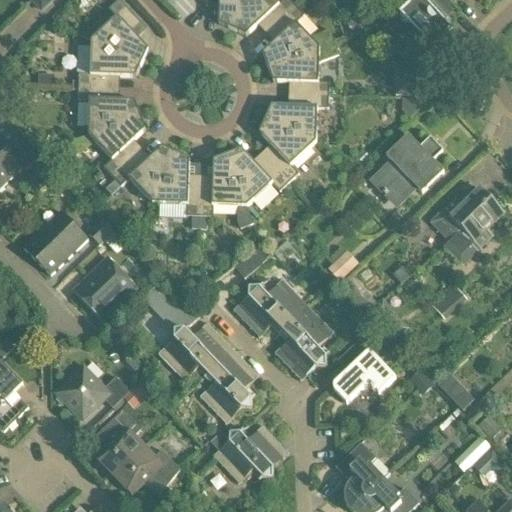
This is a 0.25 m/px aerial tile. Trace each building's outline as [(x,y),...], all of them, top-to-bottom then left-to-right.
[(33,0),(42,9),(51,0),(33,0)] [(232,32),(247,0),(206,0),(206,4),(219,4),(219,26),(232,32)] [(273,0),(247,0),(232,32),(246,39),(262,24),(270,32),(296,8),(288,0),(285,0),(279,6),(273,0)] [(354,0),(363,9),(372,0),(354,0)] [(454,34),(453,32),(445,23),(449,20),(446,17),(448,14),(448,13),(449,10),(448,7),(447,6),(445,4),(443,3),(442,2),(439,3),(437,3),(435,5),(432,2),(428,5),(423,0),(416,0),(400,16),(408,24),(409,24),(411,27),(409,29),(408,32),(409,35),(410,38),(412,40),(415,41),(418,41),(421,40),(422,39),(425,42),(424,42),(433,51),(444,40),(446,41),(448,41),(449,41),(451,40),(453,38),(454,37),(454,34)] [(117,20),(92,43),(143,66),(149,52),(134,36),(144,27),(120,2),(109,11),(117,20)] [(296,8),(270,32),(278,41),(262,56),(268,70),(335,45),(330,33),(311,40),(297,25),(305,18),(296,8)] [(84,70),(85,43),(71,42),(70,69),(84,70)] [(80,76),(79,90),(115,91),(115,79),(137,80),(143,66),(92,43),(91,77),(80,76)] [(341,58),(335,45),(268,70),(273,84),(295,85),(294,97),(330,98),(330,85),(319,85),(320,65),(341,58)] [(396,98),(411,99),(411,87),(411,79),(396,79),(396,98)] [(115,91),(79,90),(79,103),(90,103),(89,137),(141,118),(136,103),(114,102),(115,91)] [(330,98),(294,97),(294,109),(272,108),(266,122),(317,145),(318,111),(329,111),(330,98)] [(0,162),(8,155),(22,141),(23,140),(0,117),(0,162)] [(147,132),(141,118),(89,137),(112,162),(104,170),(113,179),(139,155),(131,147),(147,132)] [(317,145),(266,122),(260,136),(274,151),(266,160),(290,185),(300,177),(292,168),(317,145)] [(409,138),(387,159),(394,167),(376,184),(385,193),(383,195),(386,198),(388,196),(397,205),(415,188),(422,196),(444,175),(433,163),(443,153),(431,140),(420,150),(409,138)] [(40,160),(22,141),(0,162),(0,192),(22,172),(25,175),(40,160)] [(139,155),(113,179),(116,183),(122,189),(130,181),(153,206),(176,155),(163,149),(147,164),(139,155)] [(290,185),(266,160),(257,168),(242,152),(228,157),(248,209),(273,186),(280,194),(290,185)] [(176,155),(153,206),(187,208),(187,219),(192,219),(200,219),(201,184),(190,183),(190,162),(176,155)] [(208,219),(210,219),(213,219),(214,208),(248,209),(228,157),(214,162),(213,184),(201,184),(200,219),(208,219)] [(112,198),(122,189),(116,183),(107,191),(112,198)] [(462,232),(492,204),(480,191),(463,207),(457,200),(444,212),(443,212),(430,225),(448,244),(462,231),(462,232)] [(462,231),(448,244),(447,245),(466,265),(493,239),(488,233),(504,216),(492,204),(462,232),(462,231)] [(24,251),(51,278),(89,242),(62,214),(24,251)] [(200,231),(200,219),(192,219),(192,231),(200,231)] [(207,231),(208,219),(200,219),(200,231),(207,231)] [(99,248),(114,234),(115,232),(103,222),(88,237),(99,248)] [(140,241),(140,254),(150,254),(151,241),(140,241)] [(254,275),(267,260),(263,249),(236,269),(245,282),(254,275)] [(359,267),(347,254),(328,272),(340,285),(359,267)] [(108,261),(74,293),(104,325),(138,292),(108,261)] [(228,262),(212,277),(220,286),(237,271),(228,262)] [(155,274),(147,282),(153,288),(161,281),(155,274)] [(367,315),(377,306),(352,277),(341,286),(367,315)] [(283,335),(309,311),(283,284),(268,298),(260,290),(250,289),(250,300),(258,308),(242,323),(243,324),(244,322),(252,330),(250,331),(251,332),(252,331),(260,339),(258,340),(259,341),(274,326),(283,335)] [(209,377),(234,353),(234,352),(232,353),(225,345),(226,344),(225,343),(224,345),(216,337),(218,335),(217,335),(216,336),(208,328),(210,327),(209,326),(194,341),(186,333),(195,324),(159,286),(144,301),(175,333),(175,342),(161,356),(186,382),(201,369),(209,377)] [(445,322),(467,302),(455,289),(433,309),(445,322)] [(407,331),(383,303),(369,316),(392,345),(407,331)] [(309,311),(283,335),(290,343),(275,357),(276,358),(277,357),(285,364),(283,366),(284,367),(286,365),(293,373),(292,374),(292,375),(296,371),(304,379),(300,383),(301,384),(317,369),(327,369),(327,358),(319,350),(333,336),(309,311)] [(365,339),(344,359),(353,369),(336,385),(334,387),(334,390),(334,393),(335,394),(347,406),(364,390),(372,391),(375,394),(376,393),(379,397),(396,381),(379,363),(384,359),(365,339)] [(15,349),(6,341),(0,347),(0,357),(3,361),(15,349)] [(233,354),(209,377),(217,385),(203,399),(228,425),(242,412),(252,412),(253,401),(244,393),(259,378),(257,379),(250,371),(251,370),(250,369),(249,371),(241,363),(243,361),(242,361),(240,362),(233,354)] [(24,387),(2,365),(0,366),(0,433),(4,435),(29,410),(15,396),(24,387)] [(56,396),(83,423),(105,402),(113,411),(131,394),(116,380),(105,391),(84,369),(56,396)] [(411,382),(419,391),(428,383),(420,374),(411,382)] [(432,388),(428,383),(419,391),(424,396),(432,388)] [(114,479),(144,450),(134,439),(142,432),(123,412),(103,432),(114,444),(97,460),(114,479)] [(249,443),(242,435),(231,435),(230,445),(216,458),(241,485),(255,471),(264,480),(274,480),(274,469),(266,461),(281,447),(280,446),(279,448),(271,440),(273,438),(272,438),(271,439),(263,431),(265,430),(264,429),(249,443)] [(490,451),(482,443),(469,454),(477,463),(490,451)] [(349,511),(352,511),(385,482),(370,467),(376,461),(361,446),(336,470),(337,471),(343,465),(350,473),(346,476),(352,482),(350,484),(347,489),(345,493),(345,498),(345,503),(346,505),(348,510),(349,511)] [(144,450),(114,479),(132,497),(149,481),(165,492),(181,472),(162,453),(155,460),(144,450)] [(487,470),(495,471),(502,478),(508,472),(491,455),(474,471),(479,477),(487,470)] [(385,482),(352,511),(413,511),(419,506),(405,491),(399,497),(385,482)]
